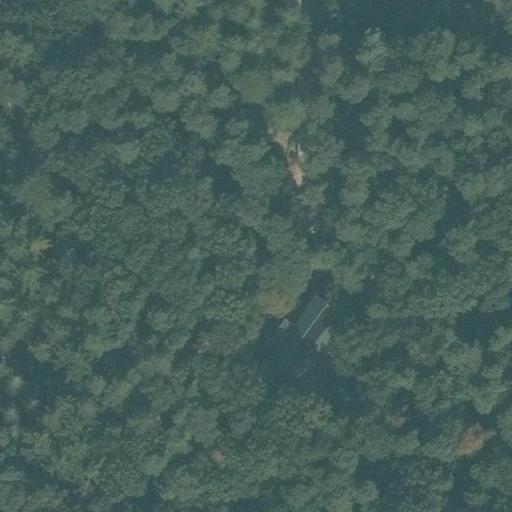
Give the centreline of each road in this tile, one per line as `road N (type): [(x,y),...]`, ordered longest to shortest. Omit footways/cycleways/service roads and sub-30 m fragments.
road 1 (track): [(137,0),(292,163),(96,511)]
road 2 (track): [(293,0),(292,163),(511,456)]
